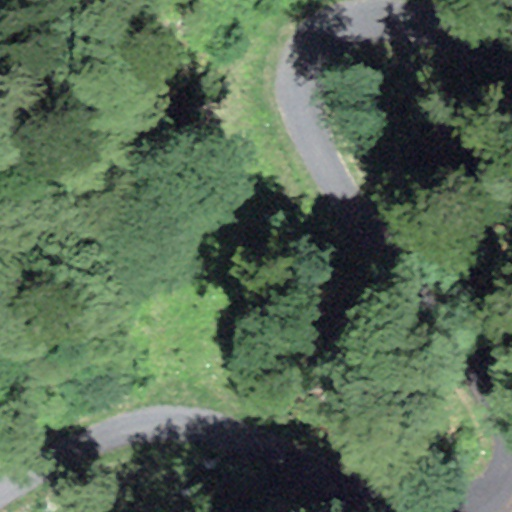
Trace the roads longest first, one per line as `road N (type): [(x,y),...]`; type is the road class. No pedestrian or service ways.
road 1 (unclassified): [(511,436),(498,395),(367,229),(307,107),(314,50),(356,22),(511,49)]
road 2 (unclassified): [(0,487),(153,426),(247,442),(410,511)]
